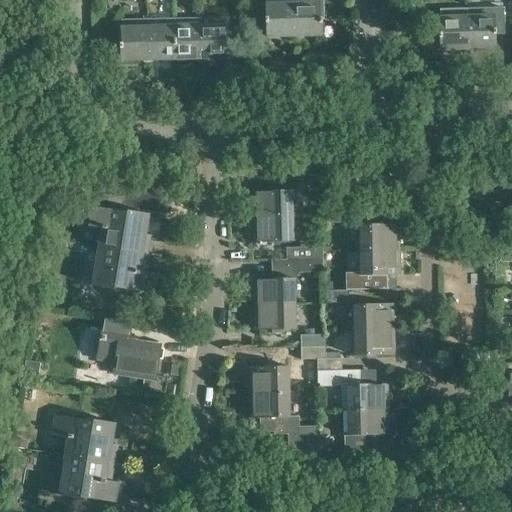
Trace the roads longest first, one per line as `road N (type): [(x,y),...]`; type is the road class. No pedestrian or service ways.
road 1 (residential): [(204,511),(190,462),(207,337),(212,126)]
road 2 (residential): [(212,126),(74,126),(70,0)]
road 3 (residential): [(431,374),(423,122)]
road 4 (residential): [(212,126),(376,122)]
road 5 (residential): [(382,511),(431,374)]
road 6 (residential): [(376,122),(371,0)]
